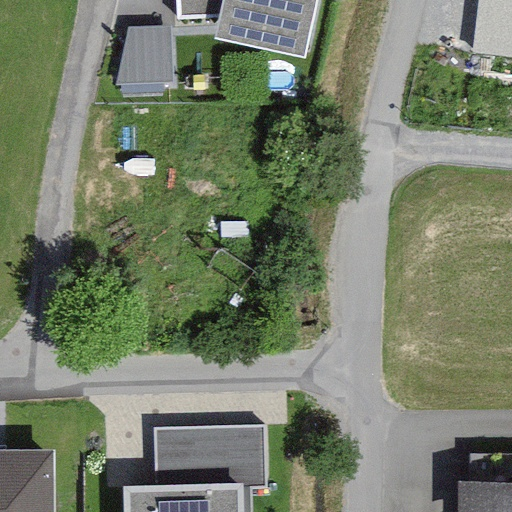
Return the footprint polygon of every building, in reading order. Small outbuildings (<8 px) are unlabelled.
[(194,0),(196,11),(241,9),(236,32),(324,50),(334,0),(194,0)] [(511,0),(491,0),(485,50),(511,53),(511,0)] [(130,78),(186,77),(185,23),(144,24),(130,78)] [(170,424),(171,485),(255,484),(281,483),(280,422),(170,424)] [(55,511),(55,451),(0,451),(0,511),(55,511)] [(511,511),(511,468),(485,467),(483,511),(511,511)] [(171,485),(140,486),(140,511),(255,511),(255,484),(171,485)]
